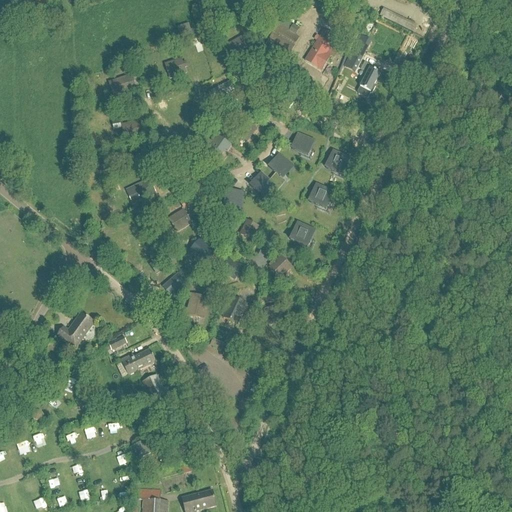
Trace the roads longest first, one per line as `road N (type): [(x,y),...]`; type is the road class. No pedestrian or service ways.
road 1 (track): [(460,0),(251,457),(228,476)]
road 2 (unclassified): [(77,254),(166,339),(207,418),(238,511)]
road 3 (track): [(302,115),(251,168),(165,195),(131,221)]
road 4 (track): [(179,130),(211,240),(258,271),(256,285)]
road 5 (unclassified): [(0,384),(77,254)]
